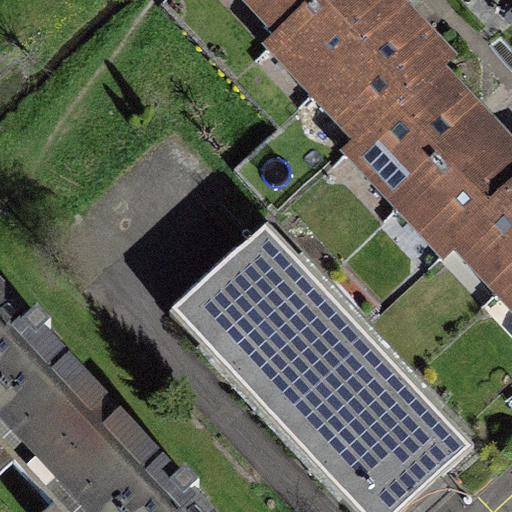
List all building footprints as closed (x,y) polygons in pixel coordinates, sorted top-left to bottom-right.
[(242,0),(273,34),(309,0),(317,0),(321,4),(325,0),(242,0)] [(317,0),(309,0),(273,34),(262,46),(311,98),(411,7),(404,0),(325,0),(321,4),(317,0)] [(411,7),(311,98),(352,141),(399,98),(406,106),(447,68),(459,56),(411,7)] [(399,98),(352,141),(341,152),(443,263),(456,251),(499,208),(492,200),(511,181),(511,137),(447,68),(406,106),(399,98)] [(511,181),(492,200),(499,208),(456,251),(511,311),(511,181)] [(270,223),(170,316),(354,511),(402,511),(472,443),(270,223)] [(0,282),(0,474),(13,462),(54,506),(48,511),(215,511),(193,489),(199,484),(186,470),(180,475),(43,329),(48,324),(36,311),(30,315),(0,282)]
